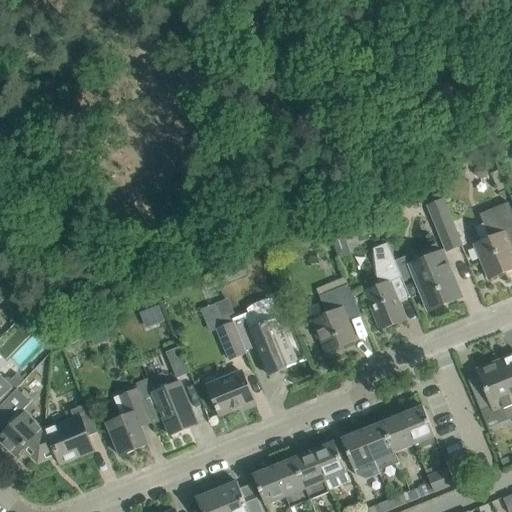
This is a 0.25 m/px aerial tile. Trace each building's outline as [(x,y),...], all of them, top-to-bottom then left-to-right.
[(476,168),(475,173),(477,176),(483,179),(487,177),(488,173),(486,169),(480,167),(476,168)] [(461,245),(443,201),(428,207),(446,251),(461,245)] [(474,245),(481,261),(489,279),(511,269),(511,248),(509,242),(511,240),(511,211),(508,203),(479,215),(490,239),(474,245)] [(374,250),(379,286),(365,292),(380,330),(374,332),(375,333),(406,320),(399,302),(410,298),(400,273),(387,244),(374,250)] [(412,272),(421,292),(428,311),(456,299),(446,275),(452,273),(443,252),(424,260),(426,266),(412,272)] [(314,321),(320,334),(327,352),(355,341),(346,321),(361,315),(348,285),(319,297),(327,315),(314,321)] [(233,320),(246,352),(257,347),(269,376),(298,364),(272,300),(265,301),(259,303),(247,310),(249,314),(233,320)] [(230,360),(245,354),(225,301),(208,307),(230,360)] [(166,322),(160,306),(158,307),(140,314),(147,330),(166,322)] [(190,374),(179,348),(166,353),(176,379),(190,374)] [(0,351),(0,400),(9,392),(12,395),(17,390),(25,382),(17,375),(8,384),(0,376),(0,358),(3,354),(0,351)] [(511,355),(498,361),(511,396),(511,355)] [(511,416),(511,396),(498,361),(477,370),(484,387),(474,391),(472,386),(471,386),(486,424),(497,420),(498,422),(511,416)] [(152,423),(163,418),(170,436),(198,425),(191,406),(181,383),(174,385),(167,370),(136,384),(138,389),(152,423)] [(252,399),(242,372),(208,386),(221,415),(241,407),(240,404),(252,399)] [(152,423),(138,389),(114,399),(122,418),(107,424),(120,456),(148,445),(141,427),(152,423)] [(22,450),(37,464),(38,464),(44,431),(23,411),(31,403),(17,390),(12,395),(0,406),(0,430),(4,435),(0,438),(0,441),(16,457),(22,450)] [(74,419),(44,431),(38,464),(58,457),(61,465),(93,452),(87,437),(98,433),(86,405),(71,411),(74,419)] [(435,437),(423,406),(402,415),(415,445),(419,443),(420,446),(424,448),(433,444),(434,440),(433,437),(435,437)] [(402,415),(382,423),(395,454),(415,445),(402,415)] [(382,423),(362,431),(379,472),(399,463),(395,454),(382,423)] [(380,474),(362,431),(342,439),(349,458),(354,470),(356,476),(366,480),(380,474)] [(335,442),(314,451),(330,491),(351,482),(335,442)] [(314,451),(294,459),(311,500),(331,492),(330,491),(314,451)] [(294,459),(274,467),(291,508),(311,500),(294,459)] [(291,508),(274,467),(253,475),(266,506),(286,498),(290,508),(291,508)] [(455,484),(448,468),(428,477),(431,484),(434,493),(434,492),(455,484)] [(238,482),(217,490),(225,511),(262,511),(258,499),(246,503),(238,482)] [(434,493),(431,484),(411,492),(414,501),(434,493)] [(225,511),(217,490),(196,499),(201,511),(225,511)] [(414,501),(411,492),(391,500),(394,509),(414,501)] [(386,511),(394,509),(391,500),(379,505),(378,503),(366,508),(367,511),(386,511)]
